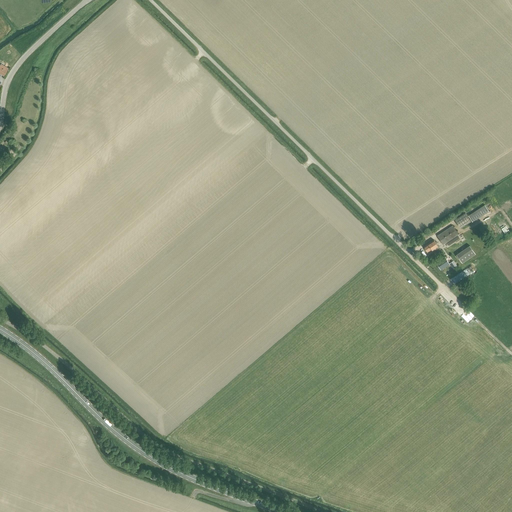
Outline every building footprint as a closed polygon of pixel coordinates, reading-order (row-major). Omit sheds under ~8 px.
[(489,210),(485,205),(469,215),(472,221),(489,210)] [(460,228),(471,221),(465,213),(455,220),(460,228)] [(448,246),(460,239),(457,235),(458,234),(453,226),(437,236),(443,244),(447,242),(448,243),(447,244),(448,246)] [(425,240),(424,239),(434,233),(432,230),(419,238),(422,242),(425,240)] [(432,249),(432,250),(438,246),(434,240),(424,246),(428,252),(432,249)] [(475,254),(469,246),(456,255),(462,263),(475,254)] [(445,256),(436,262),(441,270),(450,264),(445,256)] [(449,280),(453,285),(469,275),(465,270),(449,280)] [(471,297),(474,295),(467,286),(460,291),(462,294),(466,290),(469,294),(469,295),(471,297)]
